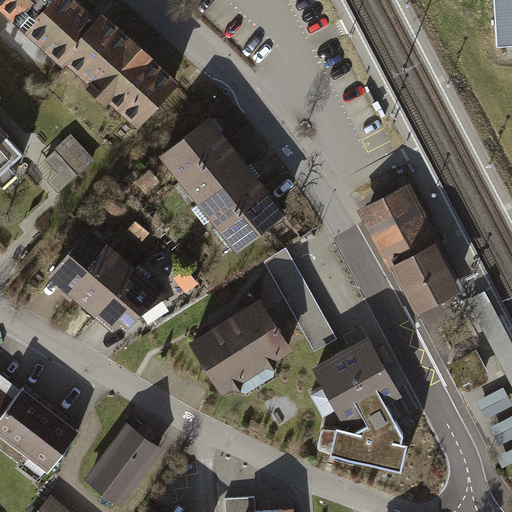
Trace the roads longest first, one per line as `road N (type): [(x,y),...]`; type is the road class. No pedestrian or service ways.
road 1 (tertiary): [(147,0),(280,135),(326,196),(467,462),(472,511)]
road 2 (residential): [(399,511),(202,428),(0,306)]
